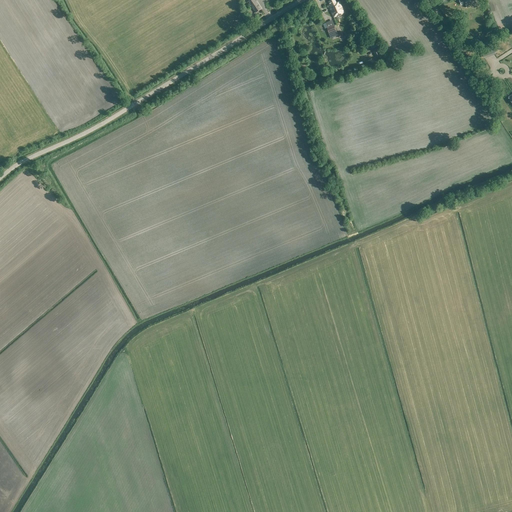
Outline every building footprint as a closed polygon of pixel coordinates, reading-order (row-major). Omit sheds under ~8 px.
[(255,0),(249,0),(248,1),(256,13),(261,9),(255,0)] [(334,0),(332,0),(328,2),(330,5),(329,5),(334,17),(345,12),(339,1),(336,3),(334,0)] [(331,39),(338,36),(338,38),(343,36),(341,32),(337,34),(334,25),(326,28),(331,39)] [(379,56),(382,62),(389,59),(381,45),(372,50),(377,57),(379,56)] [(492,45),(481,49),(484,58),(495,54),(492,45)]
